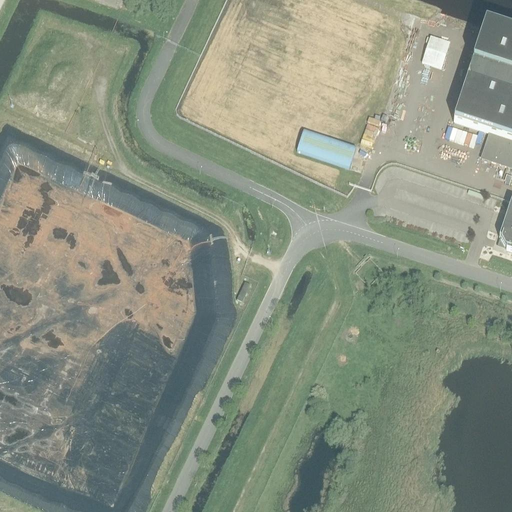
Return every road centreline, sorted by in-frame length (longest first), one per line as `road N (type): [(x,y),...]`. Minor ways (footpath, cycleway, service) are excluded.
road 1 (unclassified): [(313,234),(275,199),(145,130),(142,100),(188,0)]
road 2 (unclassified): [(169,511),(293,252),(313,234)]
road 3 (track): [(322,231),(343,292),(236,511)]
road 4 (unclassified): [(313,234),(348,230),(511,283)]
